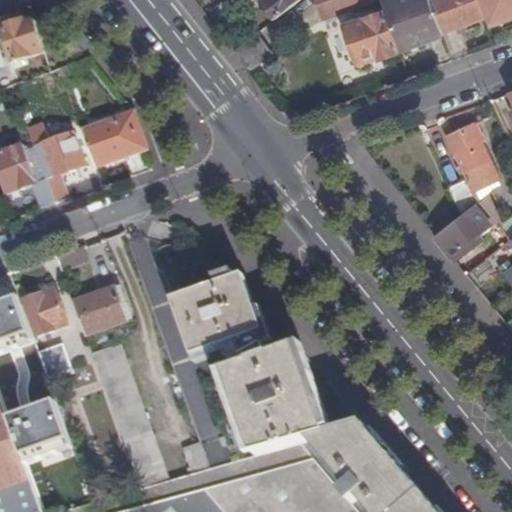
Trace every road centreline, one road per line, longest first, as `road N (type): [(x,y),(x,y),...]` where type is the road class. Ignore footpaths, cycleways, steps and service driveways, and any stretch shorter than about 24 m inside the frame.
road 1 (secondary): [(511,471),(260,155)]
road 2 (residential): [(260,155),(0,249)]
road 3 (residential): [(260,155),(511,64)]
road 4 (secondary): [(260,155),(137,0)]
